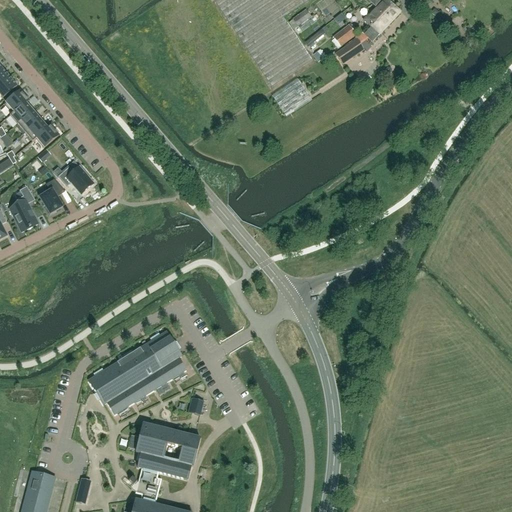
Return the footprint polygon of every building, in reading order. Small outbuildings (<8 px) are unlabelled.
[(309,0),(212,0),(271,87),(311,61),(283,18),(309,0)] [(370,27),(391,5),(386,0),(383,0),(363,20),(370,27)] [(370,27),(363,35),(371,42),(400,12),(391,5),(370,27)] [(301,33),(317,21),(313,16),(311,17),(305,10),(292,20),(301,33)] [(456,29),(462,21),(455,16),(450,23),(456,29)] [(340,48),(356,36),(348,25),(332,38),(340,48)] [(309,48),(325,34),(321,30),(305,43),(309,48)] [(334,55),(342,66),(364,51),(356,40),(334,55)] [(317,63),(325,58),(319,50),(312,56),(317,63)] [(1,70),(0,71),(0,85),(9,78),(1,70)] [(9,78),(0,85),(0,97),(1,99),(16,87),(9,78)] [(297,79),(271,97),(286,118),(311,101),(297,79)] [(10,118),(25,105),(25,104),(28,100),(20,91),(3,105),(10,115),(9,116),(10,118)] [(33,113),(25,105),(10,118),(17,126),(33,113)] [(40,121),(33,113),(17,126),(24,134),(40,121)] [(40,121),(24,134),(31,142),(50,126),(46,129),(40,121)] [(50,126),(31,142),(31,143),(35,140),(43,149),(58,136),(50,126)] [(11,152),(6,155),(9,160),(12,158),(14,157),(11,152)] [(8,160),(1,164),(5,170),(12,166),(8,160)] [(93,185),(78,168),(72,173),(68,168),(57,178),(65,188),(70,184),(80,196),(93,185)] [(62,191),(53,181),(45,185),(48,190),(37,196),(49,215),(61,208),(54,196),(62,191)] [(26,187),(18,192),(22,198),(16,201),(18,205),(9,210),(21,233),(28,229),(28,230),(30,229),(37,225),(33,217),(34,217),(31,211),(30,211),(27,205),(34,202),(26,187)] [(88,381),(87,382),(94,392),(102,406),(106,404),(113,416),(185,371),(177,359),(180,357),(166,333),(88,381)] [(199,416),(202,402),(191,399),(187,413),(191,414),(199,416)] [(136,469),(141,470),(138,478),(137,484),(136,484),(131,478),(128,482),(136,489),(134,495),(143,497),(142,503),(134,501),(131,511),(179,511),(154,506),(160,481),(156,479),(157,474),(166,476),(187,481),(190,467),(192,468),(195,454),(199,439),(194,438),(142,425),(135,453),(140,455),(138,463),(136,469)] [(45,511),(54,478),(31,472),(20,511),(45,511)] [(90,482),(80,479),(78,485),(73,503),(84,506),(90,482)]
